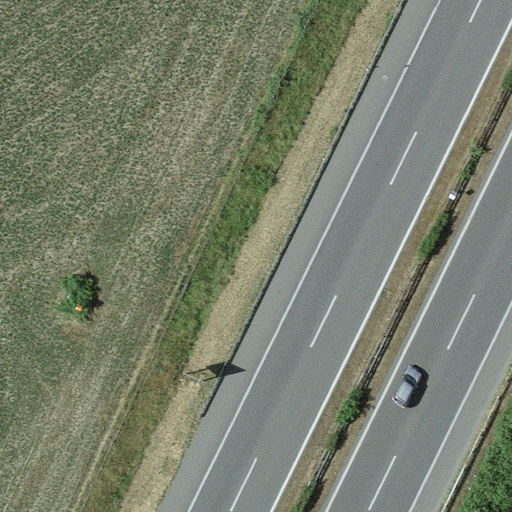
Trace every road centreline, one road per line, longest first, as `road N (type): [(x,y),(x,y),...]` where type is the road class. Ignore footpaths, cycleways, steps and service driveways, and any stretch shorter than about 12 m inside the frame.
road 1 (motorway): [(482,0),(231,511)]
road 2 (motorway): [(368,511),(511,219)]
